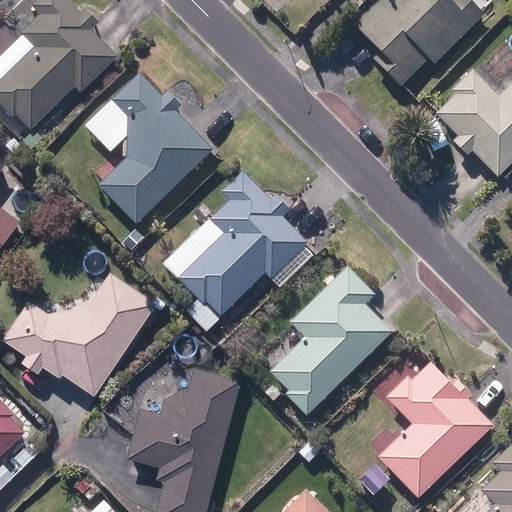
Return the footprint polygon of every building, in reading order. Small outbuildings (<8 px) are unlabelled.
[(12,119),(27,133),(70,89),(77,97),(113,59),(96,43),(87,33),(94,26),(79,11),(76,15),(59,0),(34,0),(26,9),(35,17),(15,37),(29,50),(0,79),(0,111),(10,121),(12,119)] [(369,64),(397,92),(424,64),(430,71),(480,20),(459,0),(446,0),(442,4),(437,0),(378,0),(349,29),(362,42),(376,56),(369,64)] [(477,163),(494,179),(511,160),(511,82),(494,100),(467,72),(446,93),(450,97),(430,117),(453,139),(448,144),(462,159),(467,153),(477,163)] [(95,187),(132,226),(208,154),(191,136),(171,114),(176,110),(162,95),(158,99),(135,75),(107,102),(125,120),(124,161),(95,187)] [(23,143),(32,151),(42,140),(34,133),(23,143)] [(7,147),(17,158),(25,151),(14,140),(7,147)] [(0,250),(20,224),(0,209),(0,173),(5,167),(0,163),(0,250)] [(207,303),(221,317),(265,274),(270,279),(308,243),(283,217),(290,210),(275,196),(270,200),(242,172),(222,193),(230,201),(210,221),(223,234),(178,279),(204,305),(207,303)] [(286,395),(307,417),(392,332),(365,305),(375,295),(347,267),(290,325),(304,339),(270,373),(289,392),(286,395)] [(57,377),(91,399),(151,308),(105,278),(84,311),(45,319),(23,305),(0,340),(0,345),(21,360),(17,366),(33,377),(37,371),(54,382),(57,377)] [(192,316),(200,325),(208,317),(200,308),(192,316)] [(373,458),(413,500),(489,427),(473,411),(464,401),(468,396),(453,380),(447,385),(427,364),(407,383),(403,379),(383,399),(408,425),(373,458)] [(152,511),(201,511),(235,385),(188,372),(182,397),(177,395),(159,406),(155,419),(135,414),(122,462),(155,470),(152,483),(159,485),(155,499),(152,511)] [(0,456),(20,437),(6,422),(9,419),(0,409),(0,456)] [(299,454),(309,464),(320,453),(310,444),(299,454)] [(511,511),(511,448),(509,445),(488,465),(496,474),(477,493),(491,507),(485,511),(511,511)] [(75,486),(90,501),(100,491),(93,485),(91,487),(81,479),(75,486)] [(322,511),(301,491),(279,511),(322,511)] [(372,502),(380,511),(388,503),(379,494),(372,502)]
